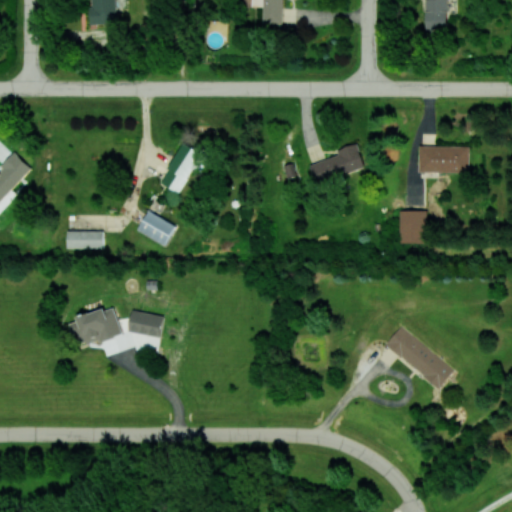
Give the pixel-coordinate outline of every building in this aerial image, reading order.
[(91,0),(92,24),(116,22),(115,0),(91,0)] [(283,23),(283,0),(252,0),(252,6),(264,6),(263,23),(283,23)] [(447,0),(425,0),(426,28),(448,28),(447,0)] [(310,163),(317,183),(367,167),(359,141),(338,148),(339,154),(310,163)] [(181,194),(204,153),(184,142),(160,182),(181,194)] [(470,146),(420,145),(419,171),(470,172),(470,146)] [(0,202),(32,168),(15,152),(0,168),(0,202)] [(165,244),(177,224),(150,209),(138,228),(165,244)] [(400,243),(426,243),(427,210),(401,209),(400,243)] [(67,248),(103,248),(104,230),(68,230),(67,248)] [(123,332),(114,305),(68,320),(78,347),(123,332)] [(455,370),(402,324),(386,343),(439,388),(455,370)]
